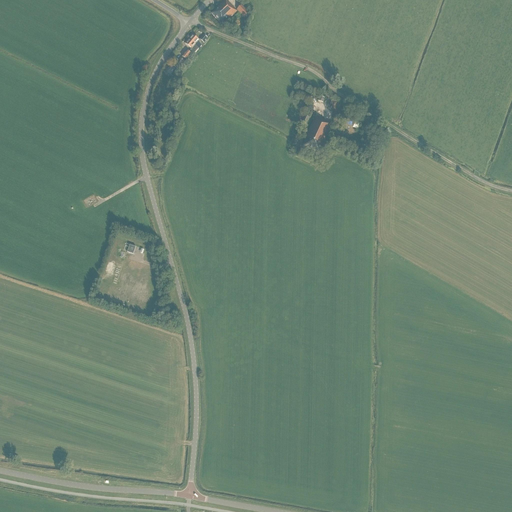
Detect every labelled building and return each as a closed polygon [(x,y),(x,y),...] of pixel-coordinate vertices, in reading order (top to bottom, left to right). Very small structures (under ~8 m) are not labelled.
[(228,19),(237,11),(229,3),(228,3),(225,0),(216,8),(217,9),(211,13),(222,25),(228,19)] [(237,10),(244,17),(249,13),(241,6),(237,10)] [(197,42),(198,40),(193,35),(189,39),(195,44),(194,45),(198,49),(199,49),(201,46),(197,42)] [(193,56),(195,53),(198,49),(194,45),(195,44),(189,39),(185,43),(191,49),(188,52),(187,51),(182,57),(180,60),(174,65),(179,70),(186,62),(189,59),(188,57),(191,54),(193,56)] [(350,115),(346,125),(353,128),(357,118),(350,115)] [(303,145),(320,153),(333,124),(320,118),(320,119),(315,117),(307,135),(308,135),(306,139),(303,145)] [(86,205),(97,201),(95,194),(84,199),(86,205)] [(135,247),(129,245),(127,253),(133,255),(135,247)]
